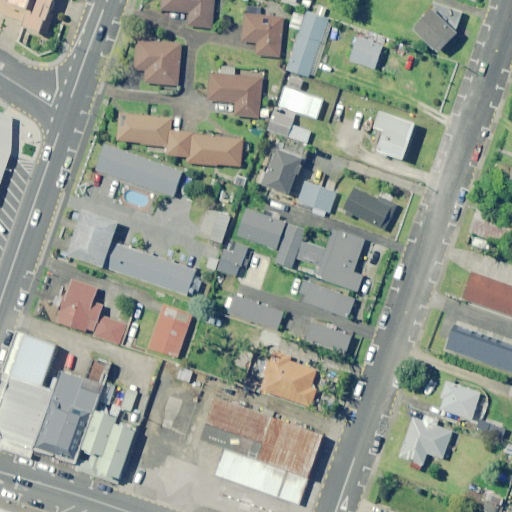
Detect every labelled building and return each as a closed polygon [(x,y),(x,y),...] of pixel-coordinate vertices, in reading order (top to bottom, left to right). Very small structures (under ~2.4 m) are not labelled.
[(0,0),(0,6),(0,7),(0,13),(22,22),(21,26),(40,33),(51,0),(0,0)] [(214,0),(161,0),(160,6),(189,9),(187,22),(212,24),(214,0)] [(243,10),(240,37),(257,39),(255,51),(279,54),(283,14),(261,12),(262,3),(246,2),(245,10),(243,10)] [(437,48),(456,27),(431,3),(412,22),(437,48)] [(328,16),(306,9),(286,67),(307,74),(314,58),(328,16)] [(383,42),(357,33),(349,56),(374,65),(383,42)] [(136,35),(135,43),(129,43),(128,59),(134,59),(133,65),(145,66),(144,78),(178,81),(181,39),(136,35)] [(262,75),(234,72),(235,63),(223,62),(222,71),(209,70),(206,97),(236,99),(235,112),(259,114),(262,75)] [(295,90),(284,87),(277,107),(288,111),(295,90)] [(320,99),(298,92),(292,111),(314,118),(320,99)] [(415,116),(379,104),(374,120),(384,124),(377,143),(402,152),(415,116)] [(0,145),(6,131),(13,112),(0,107),(0,145)] [(292,121),(294,115),(273,108),(267,127),(288,134),(292,121)] [(172,115),(126,110),(125,123),(119,122),(117,137),(168,143),(167,151),(188,154),(187,158),(240,164),(243,136),(170,128),(172,115)] [(311,127),(292,121),(288,134),(306,140),(311,127)] [(104,142),(95,167),(174,193),(183,168),(104,142)] [(302,152),(276,142),(263,177),(289,187),(302,152)] [(325,213),(327,208),(329,209),(336,189),(304,179),(297,198),(314,204),(313,209),(325,213)] [(353,182),(342,206),(341,210),(352,215),(354,211),(385,226),(396,203),(353,182)] [(231,213),(207,204),(197,231),(221,240),(231,213)] [(285,218),(246,206),(237,233),(276,246),(285,218)] [(511,227),(511,220),(477,208),(468,231),(505,245),(511,227)] [(81,210),(67,255),(101,266),(186,293),(195,265),(110,238),(115,221),(81,210)] [(292,264),(305,227),(288,220),(274,258),(292,264)] [(319,265),(316,273),(357,287),(362,272),(352,269),(362,240),(332,229),(326,246),(303,238),(296,257),(319,265)] [(246,244),(237,241),(234,248),(225,245),(217,267),(236,274),(246,244)] [(510,316),(511,310),(511,286),(469,272),(460,299),(510,316)] [(93,333),(100,311),(103,302),(93,299),(97,285),(70,276),(55,321),(93,333)] [(355,296),(304,277),(300,289),(306,292),(304,298),(348,314),(355,296)] [(231,286),(216,281),(213,289),(228,294),(231,286)] [(284,308),(234,292),(228,312),(277,328),(284,308)] [(194,312),(160,301),(146,346),(180,356),(194,312)] [(100,311),(93,333),(129,345),(132,335),(122,332),(126,320),(100,311)] [(352,331),(312,318),(305,337),(345,351),(352,331)] [(511,344),(451,323),(442,348),(511,372),(511,344)] [(0,403),(26,328),(17,325),(0,374),(0,444),(30,455),(33,444),(6,435),(4,435),(0,425),(0,403)] [(55,338),(26,328),(0,403),(0,425),(4,435),(6,435),(33,444),(54,385),(41,380),(55,338)] [(281,335),(260,328),(256,339),(277,346),(281,335)] [(291,352),(275,347),(261,388),(310,404),(316,386),(310,384),(316,367),(289,358),(291,352)] [(54,385),(33,444),(77,460),(95,407),(102,388),(82,381),(85,372),(62,364),(54,385)] [(511,386),(497,381),(493,392),(511,399),(511,386)] [(479,394),(446,384),(442,396),(444,396),(438,417),(461,424),(464,416),(479,421),(483,406),(477,404),(479,394)] [(322,431),(215,394),(200,437),(224,445),(215,471),(298,500),(322,431)] [(137,421),(95,407),(77,460),(76,463),(119,477),(137,421)] [(438,421),(420,414),(418,420),(412,418),(398,457),(423,465),(427,453),(442,459),(452,432),(436,426),(438,421)]
